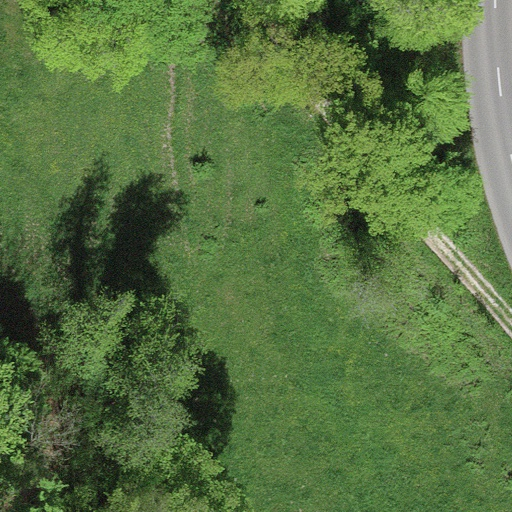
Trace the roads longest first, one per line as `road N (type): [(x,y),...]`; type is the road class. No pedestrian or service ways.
road 1 (track): [(511,320),(367,162),(269,0)]
road 2 (tertiary): [(495,0),(511,155)]
